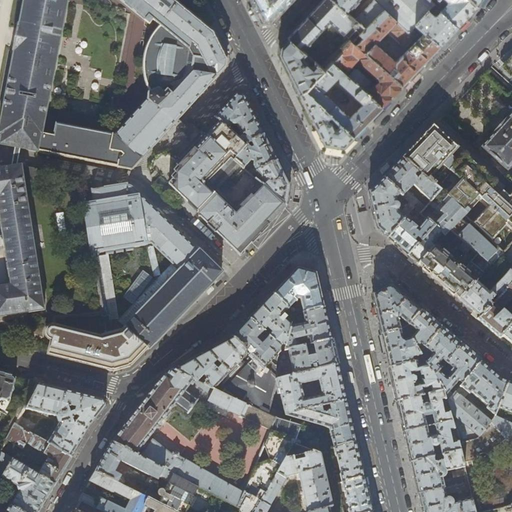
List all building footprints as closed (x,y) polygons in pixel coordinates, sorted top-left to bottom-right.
[(68,0),(24,0),(20,25),(18,24),(16,38),(13,52),(14,52),(4,104),(0,126),(0,134),(2,135),(0,144),(37,152),(38,151),(39,151),(42,134),(55,68),(56,68),(64,26),(63,25),(68,0)] [(128,0),(161,27),(160,27),(159,27),(158,27),(157,28),(157,29),(158,30),(155,34),(156,35),(155,37),(154,38),(153,38),(152,37),(150,37),(149,38),(149,39),(149,40),(151,41),(149,46),(150,47),(149,48),(149,49),(148,50),(146,50),(145,50),(144,52),(144,53),(146,54),(145,59),(146,60),(146,61),(145,63),(144,63),(142,64),(142,65),(143,67),(144,67),(145,72),(146,73),(147,75),(146,75),(145,76),(144,76),(143,77),(143,79),(143,80),(144,80),(146,80),(149,89),(156,87),(160,89),(162,86),(167,90),(187,67),(221,73),(226,68),(227,61),(219,45),(213,30),(185,11),(172,0),(128,0)] [(251,0),(252,1),(258,13),(262,20),(269,21),(282,8),(289,0),(251,0)] [(298,27),(288,38),(301,49),(307,42),(309,44),(310,43),(309,42),(329,21),(348,38),(349,37),(353,40),(365,28),(352,17),(332,0),(323,0),(320,3),(298,27)] [(332,0),(352,17),(355,14),(350,10),(353,6),(354,7),(359,2),(358,1),(359,0),(332,0)] [(367,0),(355,14),(352,17),(365,28),(383,9),(369,0),(367,0)] [(369,0),(383,9),(396,21),(398,23),(408,33),(412,28),(415,24),(429,9),(432,6),(434,4),(430,0),(369,0)] [(477,6),(471,0),(437,0),(434,4),(437,6),(441,11),(459,29),(468,19),(472,15),(477,6)] [(353,42),(364,52),(365,53),(387,72),(403,86),(413,75),(440,47),(424,33),(395,62),(374,44),(396,21),(383,9),(365,28),(353,40),(353,42)] [(429,9),(415,24),(424,33),(440,47),(448,39),(459,29),(441,11),(437,15),(434,15),(429,9)] [(398,23),(388,33),(404,48),(418,34),(412,28),(408,33),(398,23)] [(344,50),(332,62),(348,76),(350,74),(347,70),(360,56),(364,52),(353,42),(353,40),(349,37),(348,38),(341,46),(344,50)] [(282,44),(280,46),(279,54),(286,69),(299,94),(305,92),(324,71),(321,67),(315,62),(310,67),(308,66),(310,64),(307,61),(305,62),(303,57),(306,54),(301,49),(288,38),(282,44)] [(511,45),(511,46),(501,57),(511,67),(511,45)] [(341,46),(321,67),(324,71),(332,62),(344,50),(341,46)] [(364,52),(360,56),(363,64),(378,79),(378,81),(387,72),(365,53),(364,52)] [(382,108),(367,93),(348,76),(332,62),(324,71),(305,92),(331,116),(340,124),(354,137),(367,123),(377,113),(382,108)] [(115,136),(142,160),(150,151),(159,141),(169,130),(174,125),(178,120),(190,107),(202,95),(210,85),(215,80),(221,73),(187,67),(167,90),(162,86),(160,89),(156,87),(149,89),(148,90),(149,93),(150,92),(150,93),(148,99),(115,136)] [(350,74),(348,76),(367,93),(373,86),(370,81),(358,69),(354,69),(350,74)] [(373,86),(367,93),(382,108),(391,98),(403,86),(387,72),(378,81),(373,86)] [(305,92),(299,94),(312,120),(317,129),(324,144),(344,147),(346,144),(354,137),(340,124),(336,128),(334,128),(331,122),(329,121),(328,121),(327,118),(331,116),(305,92)] [(215,117),(214,118),(227,129),(229,126),(232,129),(233,126),(235,126),(236,125),(237,128),(230,132),(246,145),(264,135),(254,115),(244,95),(236,94),(225,106),(215,117)] [(42,134),(39,151),(53,154),(53,155),(118,167),(118,168),(132,170),(133,169),(136,167),(137,165),(142,160),(115,136),(104,134),(107,119),(59,110),(54,136),(42,134)] [(492,135),(481,147),(507,170),(511,165),(511,113),(508,118),(507,118),(492,135)] [(184,150),(178,157),(182,161),(178,165),(179,167),(175,171),(177,173),(174,176),(173,178),(174,179),(170,184),(184,197),(189,203),(197,211),(217,189),(209,182),(231,158),(234,161),(247,146),(246,145),(230,132),(227,129),(214,118),(202,131),(201,132),(189,145),(184,150)] [(464,139),(463,138),(455,146),(433,126),(417,143),(402,158),(440,191),(446,197),(466,214),(464,216),(465,216),(465,217),(485,196),(492,202),(490,204),(491,205),(473,224),(503,252),(511,243),(511,193),(509,197),(495,185),(503,175),(473,147),(474,145),(465,138),(464,139)] [(317,129),(313,130),(323,150),(343,153),(344,147),(324,144),(317,129)] [(247,146),(234,161),(246,171),(248,168),(246,166),(251,161),(254,161),(254,166),(256,169),(248,173),(251,175),(254,173),(257,172),(277,161),(271,149),(267,142),(264,135),(246,145),(247,146)] [(150,186),(173,208),(184,197),(170,184),(174,179),(173,178),(174,176),(177,173),(175,171),(179,167),(178,165),(182,161),(178,157),(176,158),(172,155),(169,154),(164,154),(160,155),(154,158),(150,163),(149,167),(148,171),(149,176),(155,170),(157,171),(160,175),(153,182),(150,186)] [(394,167),(383,178),(405,199),(409,203),(414,208),(420,214),(426,207),(407,191),(413,185),(430,202),(440,191),(402,158),(394,167)] [(264,187),(286,207),(287,206),(288,196),(290,186),(287,180),(277,161),(257,172),(267,184),(265,186),(264,186),(264,185),(263,184),(262,185),(264,187)] [(0,286),(0,317),(45,310),(34,246),(35,246),(32,230),(25,178),(46,185),(49,171),(42,170),(42,168),(23,165),(0,167),(0,214),(3,236),(0,236),(0,249),(5,249),(11,285),(0,286)] [(378,183),(369,193),(372,207),(373,212),(377,229),(381,232),(388,239),(408,214),(414,208),(409,203),(400,214),(398,213),(397,210),(398,209),(398,208),(398,206),(398,205),(397,204),(396,203),(395,199),(397,197),(403,202),(405,199),(383,178),(378,183)] [(286,207),(264,187),(262,185),(260,183),(237,208),(217,189),(197,211),(201,215),(205,219),(205,220),(206,223),(221,237),(240,256),(244,251),(271,223),(286,207)] [(104,338),(67,329),(70,318),(57,319),(55,326),(51,326),(48,327),(46,329),(45,333),(45,334),(46,337),(48,340),(50,341),(51,341),(48,355),(88,365),(111,371),(112,371),(113,372),(130,367),(130,366),(131,365),(137,359),(147,349),(148,349),(155,343),(156,344),(168,331),(195,303),(199,299),(216,280),(216,279),(217,277),(222,273),(210,261),(199,251),(198,252),(197,251),(195,249),(193,247),(180,233),(175,229),(143,198),(131,186),(128,185),(92,190),(94,203),(93,203),(93,204),(89,204),(88,204),(85,204),(85,209),(84,209),(85,215),(86,215),(90,244),(90,249),(92,249),(92,254),(94,254),(147,246),(147,245),(152,244),(180,270),(168,282),(169,283),(163,290),(162,289),(158,292),(159,293),(155,298),(154,297),(151,301),(145,308),(144,307),(141,311),(135,318),(134,318),(124,328),(125,329),(120,333),(104,338)] [(434,227),(408,256),(417,263),(418,264),(434,247),(432,246),(442,234),(444,237),(450,230),(457,236),(463,242),(471,248),(477,254),(487,262),(490,260),(489,260),(496,252),(461,219),(465,216),(464,216),(466,214),(446,197),(434,210),(428,204),(426,207),(420,214),(426,220),(434,227)] [(408,214),(388,239),(398,247),(408,256),(434,227),(426,220),(417,229),(410,222),(413,219),(408,214)] [(434,247),(418,264),(428,272),(446,288),(459,299),(476,282),(493,263),(491,261),(490,260),(487,262),(477,254),(464,269),(443,251),(457,236),(450,230),(444,237),(434,247)] [(463,242),(460,245),(468,252),(471,248),(463,242)] [(498,254),(491,261),(493,263),(500,256),(498,254)] [(476,282),(459,299),(468,307),(480,317),(491,306),(511,284),(511,264),(508,269),(509,269),(488,293),(476,282)] [(272,293),(288,309),(298,298),(301,299),(304,313),(325,308),(320,288),(316,273),(297,267),(286,278),(272,293)] [(511,284),(491,306),(480,317),(477,319),(487,327),(499,338),(502,336),(511,323),(511,316),(503,308),(511,298),(511,284)] [(390,285),(373,295),(378,319),(382,335),(400,331),(397,319),(399,317),(408,324),(421,311),(399,292),(390,285)] [(294,319),(295,315),(293,313),(290,311),(288,309),(272,293),(261,305),(249,318),(279,346),(283,342),(287,346),(292,326),(281,317),(285,312),(294,319)] [(332,339),(330,331),(328,323),(325,308),(304,313),(295,315),(294,319),(292,326),(287,346),(285,350),(300,347),(299,342),(310,339),(310,341),(309,342),(308,342),(309,345),(332,340),(332,339)] [(427,316),(421,311),(408,324),(417,332),(411,339),(420,354),(423,350),(420,347),(422,345),(425,348),(441,328),(428,317),(427,316)] [(203,384),(268,414),(270,408),(277,379),(338,365),(334,351),(332,340),(309,345),(300,347),(285,350),(284,351),(279,346),(249,318),(241,327),(232,337),(219,344),(208,350),(172,370),(198,382),(203,376),(208,379),(203,384)] [(511,323),(502,336),(511,344),(511,323)] [(423,350),(420,354),(421,356),(423,359),(428,353),(431,353),(433,355),(426,363),(434,377),(438,372),(441,368),(438,365),(442,360),(446,363),(461,345),(449,335),(441,328),(425,348),(423,350)] [(400,331),(382,335),(386,351),(389,368),(412,362),(411,358),(421,356),(420,354),(411,339),(402,341),(400,331)] [(468,351),(461,345),(446,363),(455,371),(453,372),(452,371),(449,374),(451,375),(447,379),(438,372),(434,377),(443,391),(445,399),(448,398),(448,400),(454,394),(450,391),(453,387),(457,391),(460,387),(456,384),(459,380),(463,384),(481,362),(468,351)] [(443,391),(434,377),(426,363),(424,360),(412,362),(389,368),(393,382),(397,402),(443,391)] [(453,414),(454,416),(455,416),(451,420),(451,421),(453,425),(456,424),(457,427),(456,428),(461,442),(477,438),(491,422),(464,399),(469,394),(471,392),(488,406),(486,408),(495,416),(498,407),(508,382),(501,379),(495,374),(481,362),(463,384),(460,386),(460,387),(457,391),(454,394),(448,400),(452,413),(453,414)] [(277,379),(285,413),(270,408),(268,414),(276,418),(276,417),(285,420),(286,415),(287,415),(287,414),(346,401),(342,382),(338,365),(277,379)] [(218,406),(270,430),(276,418),(268,414),(203,384),(198,382),(172,370),(168,376),(165,374),(146,399),(143,402),(142,403),(136,411),(113,441),(126,449),(136,454),(141,447),(145,450),(140,457),(198,486),(237,506),(243,492),(249,477),(246,476),(240,490),(178,455),(178,453),(176,452),(173,453),(173,456),(153,440),(149,445),(145,442),(174,404),(187,414),(198,401),(214,412),(218,406)] [(0,399),(3,400),(1,409),(5,410),(10,401),(16,377),(11,376),(0,373),(0,399)] [(511,383),(508,382),(498,407),(511,412),(511,383)] [(88,430),(89,428),(105,407),(103,400),(74,392),(70,391),(40,384),(26,409),(57,417),(56,418),(58,423),(59,422),(60,423),(47,443),(72,458),(88,430)] [(443,391),(397,402),(400,414),(404,432),(426,427),(424,417),(432,415),(435,425),(451,421),(451,420),(449,413),(444,414),(441,401),(445,400),(445,399),(443,391)] [(351,421),(346,401),(287,414),(287,415),(286,415),(329,428),(334,447),(356,442),(351,421)] [(511,424),(495,416),(494,418),(491,422),(502,434),(507,439),(510,436),(511,436),(511,424)] [(270,430),(268,435),(294,444),(301,425),(285,420),(276,417),(276,418),(270,430)] [(21,429),(30,434),(35,426),(21,418),(17,426),(21,429)] [(454,429),(453,425),(451,421),(435,425),(426,427),(404,432),(408,446),(411,462),(460,451),(458,443),(458,442),(452,443),(449,430),(454,429)] [(461,442),(458,443),(460,451),(463,463),(476,460),(475,459),(475,457),(475,456),(474,455),(475,453),(476,452),(477,451),(478,450),(480,449),(481,449),(483,449),(485,450),(486,451),(487,452),(502,434),(491,422),(477,438),(461,442)] [(65,468),(72,458),(47,443),(30,434),(21,429),(19,433),(15,430),(9,441),(23,449),(27,443),(49,456),(39,475),(2,453),(0,457),(0,475),(19,487),(20,492),(11,507),(20,511),(39,511),(44,504),(45,502),(64,471),(65,468)] [(158,503),(175,511),(185,511),(198,486),(140,457),(136,454),(126,449),(113,441),(105,455),(95,471),(122,485),(124,481),(120,479),(121,475),(115,472),(121,460),(158,479),(159,479),(164,481),(165,479),(169,481),(165,490),(163,489),(162,489),(161,489),(160,489),(160,490),(159,491),(158,491),(158,492),(158,493),(158,494),(159,495),(159,496),(160,497),(161,497),(158,503)] [(356,442),(334,447),(329,448),(331,456),(336,455),(336,456),(337,455),(341,473),(340,473),(340,474),(335,475),(337,483),(364,477),(360,460),(359,456),(356,442)] [(265,511),(286,476),(298,474),(307,511),(331,511),(330,508),(333,507),(320,454),(312,451),(303,453),(304,458),(295,461),(294,455),(285,457),(264,495),(254,511),(265,511)] [(415,477),(419,494),(468,482),(463,463),(460,451),(411,462),(415,477)] [(125,511),(85,490),(79,500),(102,511),(141,511),(144,506),(155,511),(154,511),(175,511),(158,503),(151,499),(141,494),(122,485),(95,471),(90,481),(111,492),(112,492),(113,492),(114,492),(131,500),(125,511)] [(371,511),(367,493),(364,477),(337,483),(339,492),(344,491),(344,492),(345,492),(349,508),(348,509),(348,510),(344,511),(371,511)] [(422,508),(422,511),(474,511),(468,482),(419,494),(422,508)] [(145,487),(141,494),(151,499),(154,492),(145,487)] [(254,511),(264,495),(259,492),(256,499),(243,492),(237,506),(239,508),(241,511),(254,511)]
